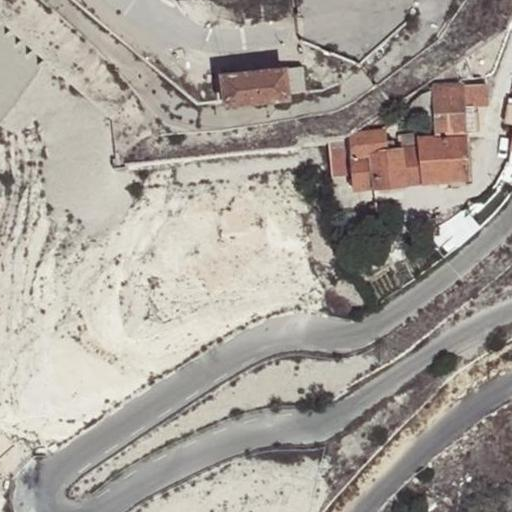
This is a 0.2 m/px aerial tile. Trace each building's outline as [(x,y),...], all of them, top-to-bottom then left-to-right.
[(283,67),(288,95),(309,92),(305,65),(283,67)] [(226,102),(288,95),(283,67),(224,74),(226,102)] [(465,106),(463,86),(433,88),(434,108),(433,113),(434,137),(465,133),(465,106)] [(488,86),(463,86),(465,106),(487,105),(488,86)] [(503,121),(511,122),(511,103),(506,102),(503,121)] [(350,154),(372,152),(386,151),(384,131),(348,135),(350,154)] [(466,176),(465,133),(434,137),(421,139),(422,147),(425,180),(466,176)] [(402,149),(422,147),(421,139),(400,140),(400,149),(402,149)] [(350,174),(342,142),(330,144),(337,177),(350,174)] [(406,182),(425,180),(422,147),(402,149),(406,182)] [(372,152),(377,185),(406,182),(402,149),(400,149),(386,151),(372,152)] [(354,188),(377,185),(372,152),(350,154),(354,188)]
